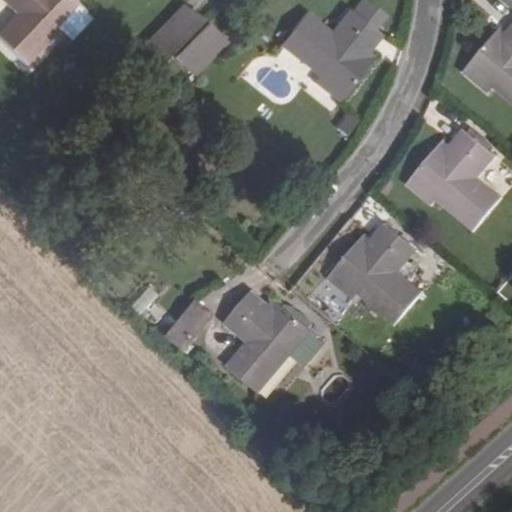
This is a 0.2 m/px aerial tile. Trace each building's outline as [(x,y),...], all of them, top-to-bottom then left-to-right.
[(0,0),(17,15),(0,32),(0,38),(29,66),(62,32),(67,37),(88,16),(71,0),(0,0)] [(187,2),(171,18),(187,34),(203,18),(187,2)] [(332,40),(354,13),(351,10),(333,33),(309,14),(305,19),(332,40)] [(308,69),(304,75),(330,96),(380,33),(354,13),(332,40),(305,19),(292,35),(289,32),(281,41),(285,43),(285,44),(311,66),(308,69)] [(211,26),(188,47),(195,52),(182,64),(197,78),(230,44),(211,26)] [(505,49),(511,40),(511,31),(500,45),(505,49)] [(384,37),(380,33),(330,96),(340,104),(368,69),(363,64),(384,37)] [(500,45),(495,42),(474,68),(511,98),(511,40),(505,49),(500,45)] [(311,66),(285,44),(282,48),(308,69),(311,66)] [(195,52),(188,47),(176,59),(182,64),(195,52)] [(511,105),(511,98),(474,68),(466,78),(490,98),(496,91),(511,105)] [(447,161),(468,136),(464,132),(442,157),(447,161)] [(442,157),(438,154),(416,180),(478,231),(499,206),(472,183),(494,157),(469,135),(468,136),(447,161),(442,157)] [(480,183),(498,161),(494,157),(472,183),(499,206),(502,201),(480,183)] [(474,235),(478,231),(416,180),(408,189),(432,210),(438,203),(474,235)] [(369,253),(391,228),(386,225),(364,249),(369,253)] [(364,249),(360,246),(338,271),(398,323),(420,298),(393,275),(415,250),(416,250),(391,228),(369,253),(364,249)] [(402,275),(420,254),(415,250),(393,275),(420,298),(423,294),(402,275)] [(394,327),(398,323),(338,271),(329,281),(353,302),(358,296),(394,327)] [(272,303),(256,289),(252,294),(277,316),(285,307),(276,299),(272,303)] [(258,390),(310,329),(285,307),(277,316),(252,294),(230,319),(256,341),(233,368),(258,390)] [(166,337),(181,350),(212,313),(197,300),(166,337)] [(248,342),(229,364),(233,368),(256,341),(230,319),(227,324),(248,342)] [(320,338),(310,329),(258,390),(263,394),(294,359),(299,363),(320,338)]
